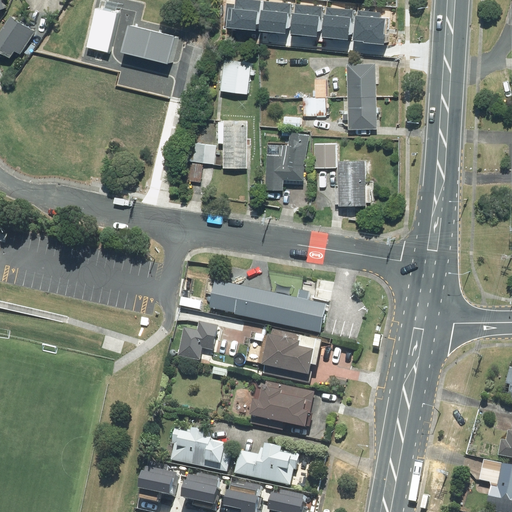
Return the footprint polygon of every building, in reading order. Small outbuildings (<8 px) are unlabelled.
[(7,0),(0,0),(0,12),(10,9),(7,0)] [(323,2),(298,0),(296,20),(321,22),(323,2)] [(350,8),(330,6),(327,43),(376,48),(378,23),(349,20),(350,8)] [(120,13),(97,8),(87,48),(110,53),(120,13)] [(22,52),(26,55),(41,31),(16,15),(0,40),(0,48),(17,59),(22,52)] [(260,76),(262,61),(228,59),(226,92),(252,94),(254,76),(260,76)] [(383,64),(353,63),(351,128),(381,129),(383,64)] [(333,99),(305,97),(304,115),(331,118),(333,99)] [(167,126),(120,114),(114,138),(161,149),(167,126)] [(253,120),(224,117),(222,146),(229,146),(227,168),(249,170),(253,120)] [(286,117),(285,136),(294,137),(295,129),(305,129),(306,118),(286,117)] [(272,157),(270,190),(287,191),(287,184),(308,185),(309,158),(313,158),(314,134),(295,133),(295,144),(271,143),(270,157),(272,157)] [(206,165),(217,166),(219,145),(195,143),(192,184),(204,185),(206,165)] [(341,144),(318,143),(317,168),(339,169),(341,144)] [(373,180),(373,161),(346,161),(345,206),(378,206),(378,180),(373,180)] [(331,304),(219,281),(213,311),(324,334),(331,304)] [(205,302),(186,299),(184,307),(203,311),(205,302)] [(218,351),(223,327),(203,323),(202,331),(187,328),(181,357),(202,361),(205,348),(218,351)] [(328,341),(276,330),(270,355),(266,354),(264,365),(316,376),(317,372),(319,372),(320,366),(323,366),(328,341)] [(232,370),(214,367),(213,375),(230,378),(232,370)] [(511,369),(509,369),(502,403),(511,405),(511,369)] [(318,391),(270,382),(266,401),(258,400),(255,417),(311,428),(318,391)] [(177,445),(175,463),(209,467),(209,469),(233,472),(236,449),(232,449),(233,444),(217,442),(217,439),(210,438),(211,432),(177,427),(174,444),(177,445)] [(502,441),(499,458),(511,460),(511,432),(508,432),(506,442),(502,441)] [(241,453),(240,475),(295,486),(296,469),(303,469),(304,453),(288,452),(288,447),(269,446),(268,454),(241,453)] [(511,511),(511,466),(484,460),(479,480),(498,484),(497,494),(488,493),(487,511),(511,511)] [(265,489),(241,484),(235,483),(232,497),(238,498),(235,511),(281,511),(272,510),(276,492),(272,491),(272,488),(265,487),(265,489)] [(210,511),(214,497),(171,488),(165,511),(210,511)]
